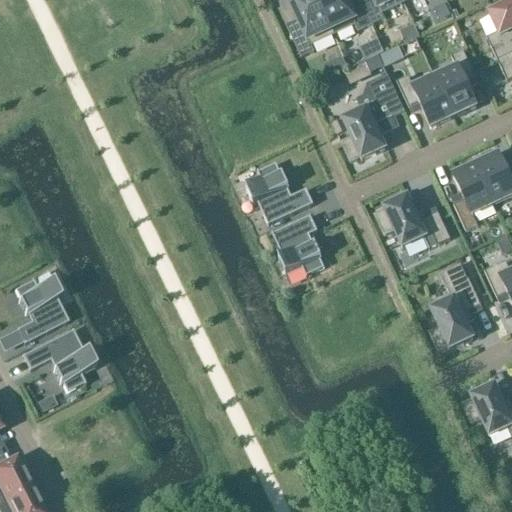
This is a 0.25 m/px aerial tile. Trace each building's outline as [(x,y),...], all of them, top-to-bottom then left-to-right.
[(314,55),(312,49),(334,38),(316,0),(298,0),(290,4),(303,30),(290,36),(301,61),(314,55)] [(316,0),(334,38),(356,29),(358,34),(372,28),(360,4),(347,10),(342,0),(316,0)] [(367,0),(360,4),(372,28),(384,22),(382,16),(404,6),(400,0),(367,0)] [(511,6),(489,17),(498,36),(487,41),(497,64),(511,56),(511,6)] [(435,82),(454,122),(477,111),(465,87),(476,82),(463,55),(451,61),(456,72),(435,82)] [(511,82),(511,56),(497,64),(507,85),(511,82)] [(378,59),(365,66),(370,76),(383,69),(378,59)] [(393,120),(404,115),(388,80),(371,88),(365,101),(358,104),(363,115),(343,124),(352,142),(341,147),(350,166),(361,161),(362,164),(385,153),(378,137),(397,128),(393,120)] [(420,108),(431,132),(454,122),(435,82),(414,91),(409,80),(397,86),(409,113),(420,108)] [(476,169),(479,177),(494,209),(511,201),(511,182),(510,183),(499,159),(476,169)] [(270,229),(313,209),(307,194),(291,201),(288,194),(289,193),(281,175),(280,176),(276,168),(259,176),(258,175),(257,175),(262,184),(246,192),(254,210),(259,207),(269,230),(270,229)] [(454,209),(466,236),(478,230),(473,219),(494,209),(479,177),(476,169),(453,180),(464,204),(454,209)] [(408,201),(384,212),(385,215),(375,219),(384,239),(394,234),(402,252),(432,238),(437,249),(450,243),(438,216),(426,222),(423,214),(415,217),(408,201)] [(272,238),(283,260),(278,262),(287,280),(302,272),(307,281),(308,281),(307,280),(324,272),(320,264),(322,263),(314,246),(312,246),(309,239),(318,235),(311,221),(274,238),(274,237),(272,238)] [(507,297),(511,307),(511,276),(511,277),(506,266),(484,275),(497,302),(507,297)] [(481,310),(469,283),(467,283),(461,269),(441,278),(452,304),(431,314),(439,331),(429,336),(438,356),(448,351),(449,354),(473,343),(466,326),(473,323),(469,315),(481,310)] [(52,285),(37,293),(32,284),(31,285),(32,286),(15,295),(19,302),(17,303),(26,320),(27,320),(31,326),(16,334),(24,349),(66,327),(67,327),(68,327),(57,305),(61,303),(52,285)] [(85,389),(80,380),(96,372),(87,354),(83,357),(72,335),(71,335),(71,336),(22,361),(29,375),(50,365),(53,372),(52,372),(61,390),(62,389),(66,397),(83,388),(84,389),(85,389)] [(495,390),(471,401),(473,403),(462,408),(471,428),(481,423),(490,441),(509,432),(511,438),(511,407),(510,403),(502,406),(495,390)] [(58,408),(53,398),(39,405),(44,415),(58,408)] [(0,509),(35,492),(25,473),(21,475),(16,464),(4,470),(0,461),(0,509)] [(42,511),(44,511),(35,492),(0,509),(0,511),(42,511)]
